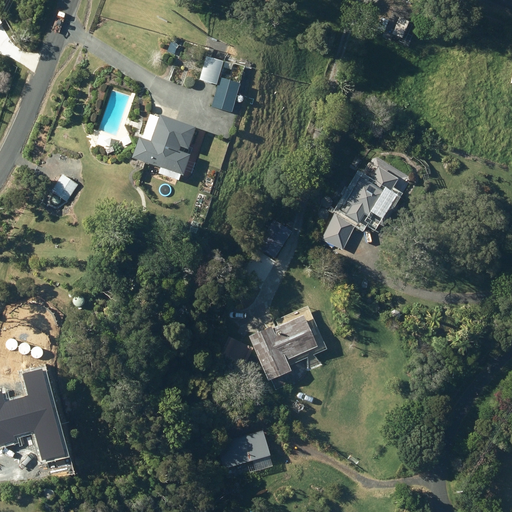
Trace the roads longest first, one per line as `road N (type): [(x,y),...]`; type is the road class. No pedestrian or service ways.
road 1 (residential): [(511,344),(445,433),(435,473),(447,511)]
road 2 (tertiary): [(0,168),(72,0)]
